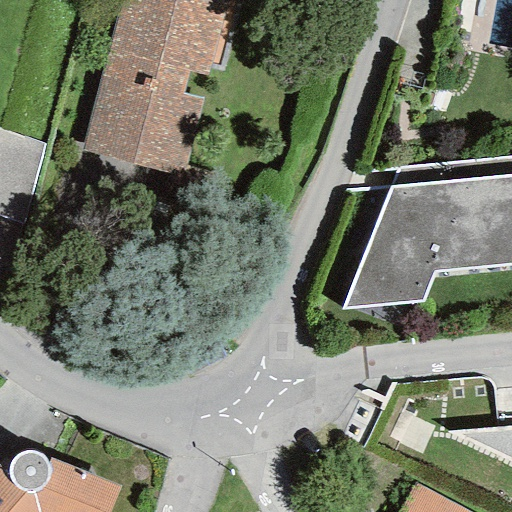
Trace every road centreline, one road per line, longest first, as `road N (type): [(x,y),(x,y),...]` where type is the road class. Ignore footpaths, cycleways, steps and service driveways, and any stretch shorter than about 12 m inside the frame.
road 1 (residential): [(224,415),(342,148),(384,0)]
road 2 (residential): [(224,415),(351,366),(511,353)]
road 3 (residential): [(0,340),(45,379),(142,409),(224,415)]
